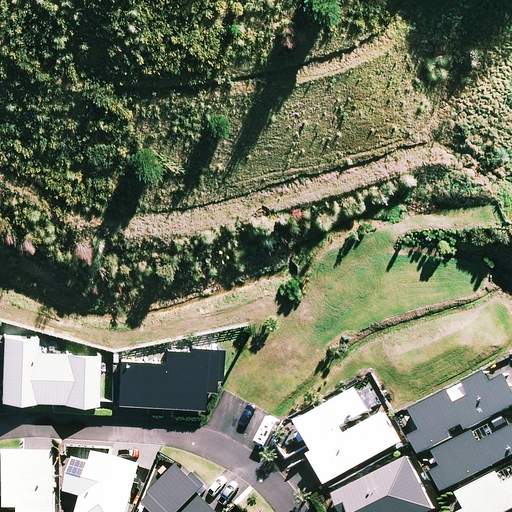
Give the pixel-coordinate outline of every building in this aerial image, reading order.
[(37,338),(3,337),(1,402),(97,405),(99,355),(36,353),(37,338)] [(203,391),(214,391),(215,381),(220,382),(221,349),(189,348),(189,351),(165,349),(164,363),(120,361),(118,405),(203,409),(203,391)] [(422,431),(411,436),(420,456),(511,410),(511,386),(508,378),(494,385),(488,373),(412,410),(422,431)] [(386,416),(376,421),(372,415),(382,410),(372,392),(363,397),(361,391),(300,425),(317,455),(313,457),(329,486),(402,446),(386,416)] [(511,429),(482,445),(477,434),(437,455),(438,457),(429,462),(445,493),(511,458),(511,429)] [(55,511),(55,457),(0,457),(0,501),(7,501),(6,511),(55,511)] [(128,511),(140,470),(94,457),(91,468),(74,463),(65,496),(83,501),(79,511),(128,511)] [(433,511),(436,511),(409,457),(335,494),(343,511),(433,511)] [(192,484),(177,469),(140,506),(145,511),(211,511),(199,500),(207,492),(195,480),(192,484)] [(511,511),(511,483),(506,487),(500,475),(461,495),(469,511),(467,511),(511,511)]
